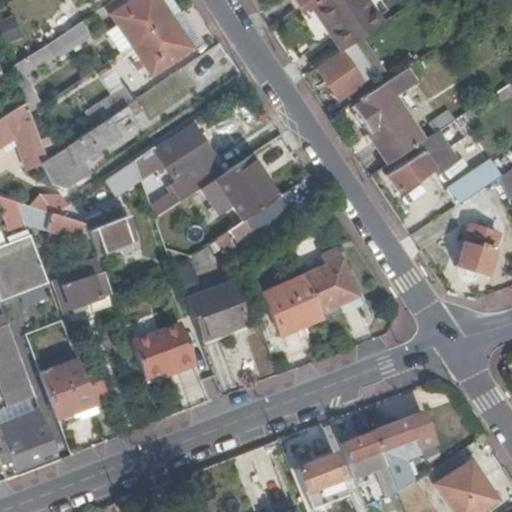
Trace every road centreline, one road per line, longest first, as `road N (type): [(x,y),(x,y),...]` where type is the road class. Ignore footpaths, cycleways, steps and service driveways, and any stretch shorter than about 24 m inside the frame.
road 1 (residential): [(452,343),(8,511)]
road 2 (residential): [(221,0),(452,343)]
